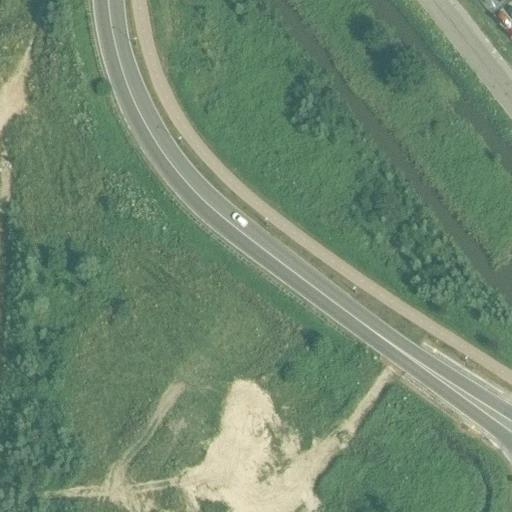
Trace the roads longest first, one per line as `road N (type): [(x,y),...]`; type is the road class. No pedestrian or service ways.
road 1 (tertiary): [(109,0),(130,87),(173,164),(207,203),(457,392)]
road 2 (unclassified): [(0,379),(106,511)]
road 3 (unclassified): [(511,102),(431,0)]
